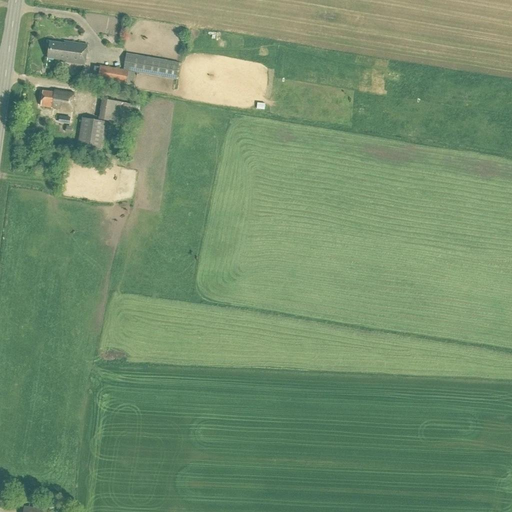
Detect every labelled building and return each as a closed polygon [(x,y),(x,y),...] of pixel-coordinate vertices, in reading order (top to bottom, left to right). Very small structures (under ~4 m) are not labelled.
[(64,43),(49,41),(47,59),(56,60),(55,62),(77,65),(84,66),(87,44),(81,43),(64,42),(64,43)] [(176,81),(179,63),(126,54),(123,70),(100,66),(98,80),(132,86),(135,73),(176,81)] [(74,93),(54,90),(54,93),(43,91),(41,107),(51,108),(52,108),(55,108),(56,109),(72,112),(74,93)] [(132,122),(134,109),(143,110),(144,103),(109,98),(106,118),(132,122)] [(69,125),(70,118),(56,116),(55,123),(69,125)] [(101,150),(105,122),(82,118),(77,146),(101,150)]
